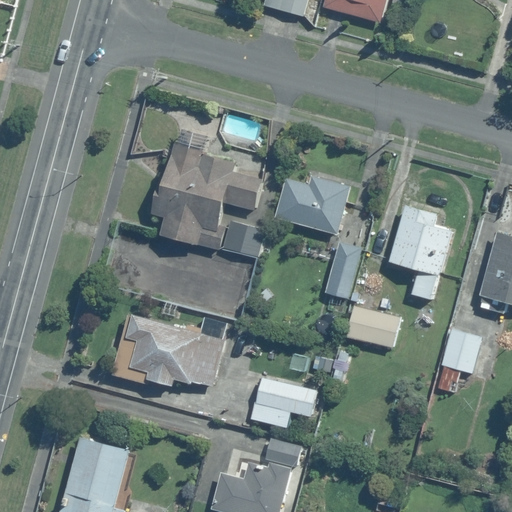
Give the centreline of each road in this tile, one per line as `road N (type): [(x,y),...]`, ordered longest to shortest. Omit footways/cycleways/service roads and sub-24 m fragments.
road 1 (residential): [(511,132),(91,20)]
road 2 (secondary): [(91,20),(0,356)]
